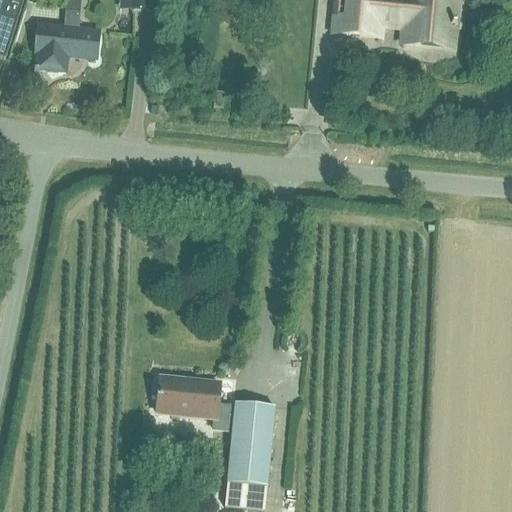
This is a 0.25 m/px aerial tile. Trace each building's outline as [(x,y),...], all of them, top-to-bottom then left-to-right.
[(0,0),(0,63),(4,64),(24,0),(0,0)] [(146,0),(130,0),(131,13),(147,13),(146,0)] [(453,42),(457,0),(405,0),(406,1),(398,0),(336,0),(332,36),(380,41),(381,25),(403,27),(401,47),(420,49),(421,39),(453,42)] [(66,2),(63,31),(38,28),(35,57),(37,58),(35,72),(62,75),(63,60),(97,63),(100,35),(78,33),(80,17),(81,4),(66,2)] [(218,388),(159,381),(155,416),(214,422),(213,432),(231,434),(226,486),(266,490),(274,410),(234,406),(233,410),(216,409),(218,388)] [(202,459),(200,475),(216,477),(217,461),(202,459)]
